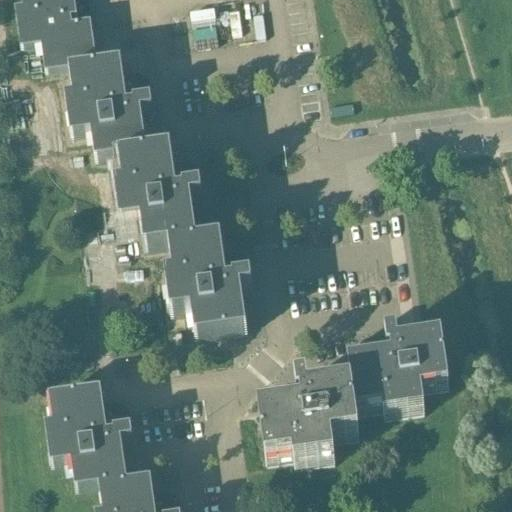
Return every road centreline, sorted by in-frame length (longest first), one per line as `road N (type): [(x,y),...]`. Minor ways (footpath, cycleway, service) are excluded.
road 1 (residential): [(235,511),(223,407),(279,347),(256,197)]
road 2 (residential): [(323,154),(511,133)]
road 3 (residential): [(291,122),(272,0)]
